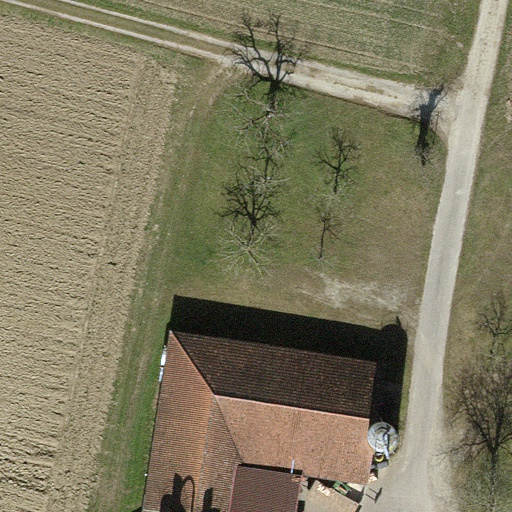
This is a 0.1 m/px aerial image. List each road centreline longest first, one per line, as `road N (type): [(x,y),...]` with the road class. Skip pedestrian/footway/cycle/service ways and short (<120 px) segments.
road 1 (track): [(474,119),(36,0)]
road 2 (track): [(474,119),(437,317),(417,476),(421,511)]
road 3 (track): [(499,0),(474,119)]
